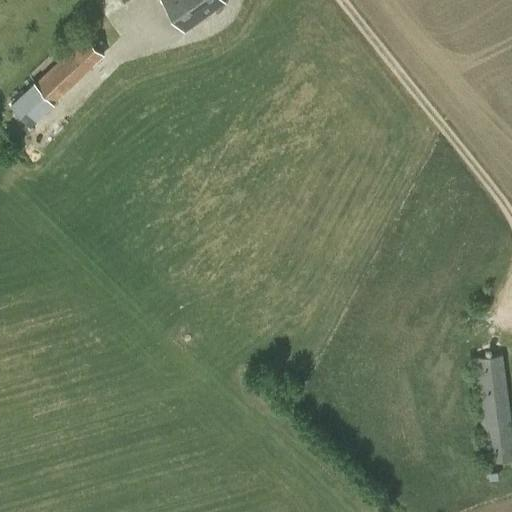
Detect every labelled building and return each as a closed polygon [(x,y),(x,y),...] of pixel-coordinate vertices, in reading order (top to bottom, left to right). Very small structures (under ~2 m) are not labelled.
[(225,0),(161,0),(184,32),(226,1),(225,0)] [(85,33),(73,44),(92,64),(103,53),(85,33)] [(64,90),(82,73),(63,53),(45,70),(64,90)] [(8,102),(30,123),(54,99),(32,78),(8,102)] [(485,461),(511,458),(511,421),(503,354),(472,357),(485,461)]
